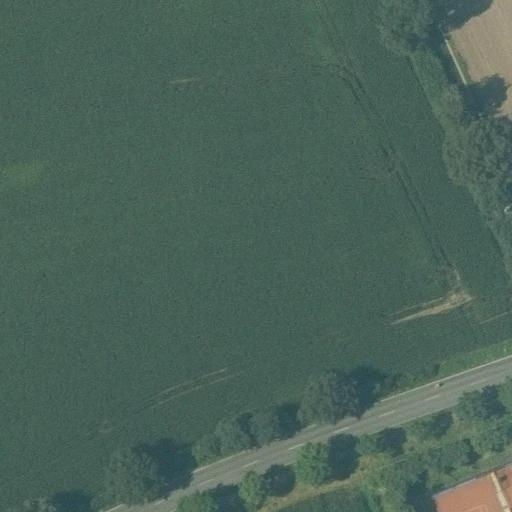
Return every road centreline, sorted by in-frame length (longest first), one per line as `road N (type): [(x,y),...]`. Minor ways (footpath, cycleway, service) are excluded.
road 1 (tertiary): [(511,373),(210,480),(144,511)]
road 2 (unclassified): [(511,213),(413,0)]
